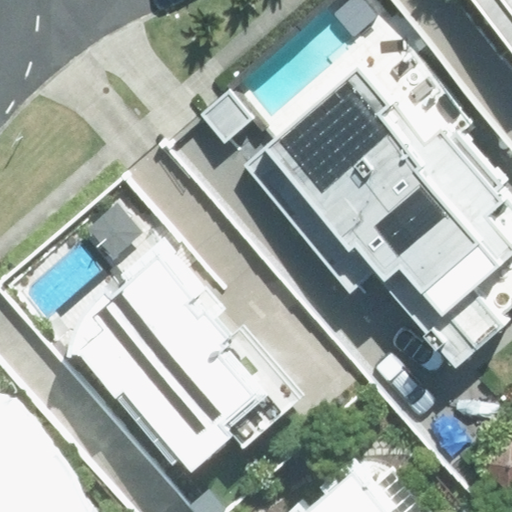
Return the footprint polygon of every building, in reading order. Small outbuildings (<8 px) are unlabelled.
[(511,0),(487,0),(511,29),(511,0)] [(370,51),(245,159),(356,287),(382,265),(465,360),(511,320),(511,181),(509,179),(511,176),(511,174),(464,119),(454,107),(433,125),(370,51)] [(236,79),(203,107),(230,137),(262,109),(236,79)] [(112,265),(47,322),(77,356),(90,344),(131,391),(184,450),(189,445),(204,462),(237,434),(250,448),(320,386),(149,194),(135,206),(123,193),(90,222),(101,234),(92,242),(112,265)] [(10,389),(0,396),(0,511),(77,511),(64,493),(80,478),(10,389)] [(277,511),(443,511),(367,435),(277,511)] [(511,438),(491,458),(511,480),(511,438)]
